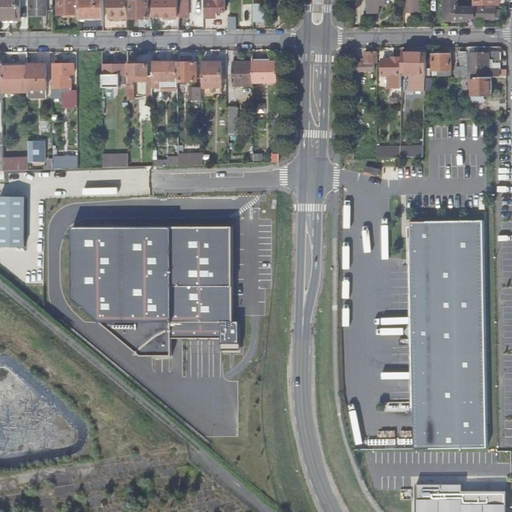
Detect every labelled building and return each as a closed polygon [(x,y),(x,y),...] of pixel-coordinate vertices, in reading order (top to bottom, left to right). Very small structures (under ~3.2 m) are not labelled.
[(21,0),(0,0),(0,20),(22,20),(21,0)] [(47,15),(47,9),(46,0),(31,0),(32,15),(47,15)] [(46,0),(47,9),(55,9),(54,0),(46,0)] [(59,0),(60,14),(80,14),(79,0),(59,0)] [(104,0),(79,0),(80,14),(80,20),(104,20),(104,0)] [(109,0),(110,19),(129,19),(129,0),(109,0)] [(155,17),(179,17),(179,0),(154,0),(154,8),(155,17)] [(179,0),(179,17),(187,17),(187,0),(179,0)] [(207,0),(207,18),(216,18),(215,12),(226,12),(226,0),(207,0)] [(377,13),(380,13),(380,5),(386,5),(386,0),(369,0),(369,17),(377,17),(377,13)] [(404,0),(404,13),(421,13),(421,0),(404,0)] [(458,14),(458,6),(458,0),(444,0),(444,13),(458,14)] [(149,18),(149,17),(149,8),(148,1),(131,2),(131,19),(149,18)] [(254,4),(254,22),(265,22),(265,4),(254,4)] [(473,7),(458,6),(458,14),(459,21),(467,21),(467,20),(467,18),(471,18),(496,18),(496,10),(496,8),(473,8),(473,7)] [(444,21),(459,21),(458,14),(444,13),(444,21)] [(374,62),(378,63),(377,53),(366,52),(366,63),(356,63),(356,70),(374,71),(374,62)] [(456,78),(468,77),(468,52),(461,52),(461,68),(456,68),(456,78)] [(507,77),(507,70),(500,70),(500,69),(490,70),(490,61),(500,61),(500,52),(486,52),(486,54),(470,54),(470,72),(475,72),(475,77),(492,77),(507,77)] [(427,73),(427,69),(427,59),(421,59),(421,53),(403,53),(402,72),(427,73)] [(442,55),(433,55),(434,76),(451,76),(451,55),(442,55)] [(389,75),(390,82),(393,82),(393,87),(402,87),(402,75),(401,58),(394,58),(393,57),(390,57),(390,59),(383,60),(383,75),(389,75)] [(134,80),(149,80),(149,72),(149,64),(141,64),(141,62),(128,61),(128,75),(128,84),(129,100),(136,100),(135,85),(134,85),(134,80)] [(204,63),(204,87),(223,87),(223,66),(213,66),(213,62),(204,63)] [(253,85),(253,83),(253,62),(233,63),(233,86),(253,85)] [(270,62),(253,62),(253,83),(278,83),(278,62),(270,62)] [(153,81),(162,81),(171,81),(170,63),(153,63),(153,72),(153,81)] [(162,89),(178,88),(178,81),(178,63),(170,63),(171,81),(162,81),(162,89)] [(178,63),(178,81),(197,81),(197,63),(178,63)] [(29,64),(29,67),(29,92),(29,98),(48,98),(48,64),(29,64)] [(63,85),(72,85),(72,74),(75,74),(75,64),(54,64),(55,73),(54,73),(54,88),(63,88),(63,85)] [(121,84),(126,84),(126,75),(125,64),(105,64),(105,75),(104,75),(104,88),(107,88),(121,87),(121,84)] [(5,92),(29,92),(29,67),(5,68),(5,92)] [(493,96),(492,77),(475,77),(472,77),(472,102),(482,102),(482,96),(493,96)] [(238,108),(229,108),(229,136),(238,136),(238,108)] [(46,162),(46,152),(41,152),(41,144),(41,142),(29,142),(29,162),(46,162)] [(378,159),(390,159),(390,147),(377,148),(378,159)] [(390,159),(401,158),(401,147),(390,147),(390,159)] [(104,168),(129,167),(129,154),(104,155),(104,168)] [(68,169),(79,169),(79,157),(67,158),(68,169)] [(168,166),(179,165),(179,157),(168,157),(168,166)] [(44,170),(54,169),(54,158),(49,159),(49,162),(48,162),(48,165),(44,165),(44,170)] [(54,158),(54,169),(68,169),(67,158),(54,158)] [(411,222),(414,449),(486,448),(483,221),(411,222)] [(239,230),(79,229),(78,300),(105,323),(146,357),(177,357),(177,339),(227,339),(227,352),(245,352),(245,324),(238,324),(238,315),(239,230)] [(451,485),(415,485),(415,511),(504,511),(504,491),(460,491),(451,491),(451,485)]
